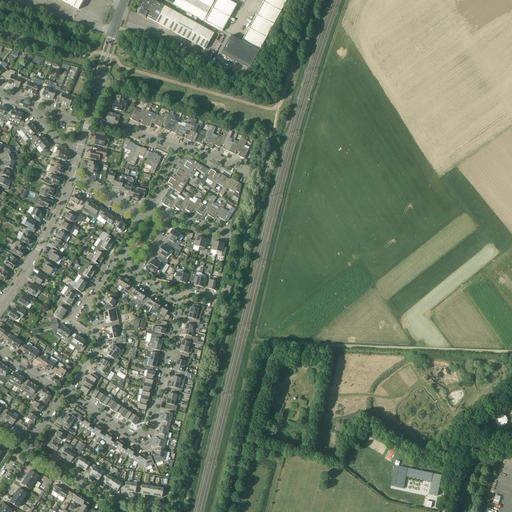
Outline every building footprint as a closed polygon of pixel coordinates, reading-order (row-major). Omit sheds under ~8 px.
[(61,0),(79,9),(84,0),(61,0)] [(153,0),(146,0),(145,0),(143,0),(143,3),(144,4),(142,7),(141,8),(143,9),(143,10),(142,10),(141,10),(140,10),(139,11),(139,12),(139,13),(139,14),(140,14),(146,18),(146,17),(192,42),(201,26),(179,14),(153,0)] [(211,11),(191,0),(165,0),(205,22),(211,11)] [(191,0),(211,11),(217,0),(191,0)] [(205,22),(222,31),(236,5),(227,0),(217,0),(211,11),(205,22)] [(264,0),(263,2),(256,15),(255,15),(256,16),(249,28),(248,28),(249,29),(242,42),(259,51),(266,38),(267,39),(267,38),(266,38),(273,25),(274,25),(281,12),(287,0),(264,0)] [(201,26),(192,42),(205,49),(214,33),(201,26)] [(259,51),(242,42),(231,36),(221,53),(249,69),(259,51)] [(4,61),(2,63),(0,65),(0,74),(1,73),(6,77),(9,71),(5,68),(8,64),(4,61)] [(13,87),(17,77),(14,76),(16,72),(10,70),(9,71),(6,77),(10,79),(8,84),(10,85),(13,87)] [(18,74),(17,77),(13,87),(16,88),(16,87),(19,88),(21,83),(24,84),(26,78),(21,76),(21,75),(18,74)] [(30,93),(34,84),(36,78),(33,77),(32,80),(26,78),(24,84),(27,85),(25,90),(27,91),(27,92),(30,93)] [(47,98),(54,83),(49,81),(48,85),(43,83),(43,85),(41,89),(44,90),(42,95),(45,96),(44,97),(47,98)] [(37,85),(34,84),(30,93),(33,95),(33,94),(36,95),(38,90),(41,91),(41,89),(43,85),(38,83),(37,85)] [(56,86),(57,84),(54,83),(47,98),(50,100),(51,99),(53,100),(55,95),(58,96),(60,90),(61,88),(56,86)] [(66,92),(60,90),(58,96),(61,97),(59,102),(61,103),(61,104),(64,105),(68,96),(69,93),(66,91),(66,92)] [(71,97),(68,96),(64,105),(67,106),(67,105),(70,107),(72,102),(75,103),(77,97),(72,95),(71,97)] [(120,97),(119,100),(116,99),(115,102),(114,102),(113,109),(125,112),(127,101),(124,101),(125,98),(120,97)] [(134,108),(133,110),(132,112),(129,118),(132,119),(132,120),(138,123),(139,119),(141,120),(146,110),(143,108),(142,111),(134,108)] [(11,114),(8,113),(4,123),(7,124),(8,121),(11,123),(10,126),(12,126),(18,112),(12,110),(11,114)] [(149,111),(146,110),(141,120),(143,121),(141,124),(147,127),(148,126),(150,128),(153,123),(153,122),(155,117),(156,115),(149,111)] [(19,128),(25,123),(23,121),(21,120),(23,114),(18,112),(12,126),(18,128),(18,127),(19,128)] [(108,112),(106,119),(108,119),(107,123),(118,125),(119,119),(116,118),(116,114),(108,112)] [(155,117),(153,123),(155,124),(155,125),(161,128),(162,125),(164,125),(169,115),(166,113),(165,115),(160,113),(159,116),(156,115),(155,117)] [(172,116),(169,115),(164,125),(166,126),(164,129),(171,132),(173,133),(177,124),(174,123),(175,120),(171,118),(172,116)] [(197,128),(194,126),(197,120),(193,118),(192,118),(191,121),(190,124),(185,135),(187,136),(185,139),(191,141),(192,141),(194,142),(198,134),(195,133),(197,128)] [(27,126),(25,123),(19,128),(21,130),(20,132),(23,136),(34,127),(31,122),(27,126)] [(180,126),(177,124),(173,133),(176,134),(182,137),(183,134),(185,135),(190,124),(187,123),(186,125),(182,123),(180,126)] [(213,126),(211,130),(205,142),(207,143),(206,146),(212,149),(214,145),(216,140),(211,138),(216,127),(213,126)] [(31,142),(36,137),(34,135),(38,131),(34,127),(23,136),(22,138),(26,142),(23,144),(25,146),(31,142)] [(208,128),(205,135),(200,133),(196,142),(202,145),(204,142),(205,142),(211,130),(208,128)] [(229,152),(233,143),(229,141),(233,132),(229,130),(229,132),(223,145),(224,146),(223,149),(229,152)] [(226,131),(222,138),(218,136),(216,140),(214,145),(220,147),(221,144),(223,145),(229,132),(226,131)] [(95,134),(94,139),(96,139),(94,144),(104,146),(105,142),(109,143),(110,138),(104,136),(105,134),(99,132),(98,135),(95,134)] [(36,137),(31,142),(33,144),(37,148),(39,146),(46,140),(42,136),(38,139),(36,137)] [(130,140),(125,138),(123,145),(123,148),(130,151),(126,162),(130,164),(138,146),(134,144),(135,144),(130,141),(130,140)] [(241,138),(239,142),(238,145),(233,143),(229,152),(235,154),(237,151),(238,152),(244,139),(241,138)] [(248,150),(244,148),(247,140),(246,140),(244,139),(238,152),(240,153),(238,156),(245,159),(249,150),(248,150)] [(46,151),(47,151),(48,150),(46,148),(50,145),(46,140),(39,146),(43,150),(40,153),(42,155),(46,151)] [(12,148),(7,146),(5,151),(7,152),(8,155),(4,157),(6,161),(15,161),(27,156),(25,153),(19,155),(17,151),(14,153),(12,148)] [(142,148),(138,146),(130,164),(134,166),(139,155),(146,158),(146,159),(149,153),(146,152),(147,149),(142,147),(142,148)] [(58,148),(56,153),(59,155),(58,158),(66,161),(68,155),(65,153),(66,151),(58,148)] [(91,150),(89,158),(99,160),(100,156),(105,157),(107,151),(98,148),(97,152),(91,150)] [(152,154),(149,153),(146,159),(146,158),(144,164),(147,165),(148,163),(152,165),(150,170),(154,172),(161,157),(158,155),(158,154),(153,152),(152,154)] [(183,168),(194,176),(197,172),(195,169),(196,168),(204,174),(207,169),(193,160),(192,161),(190,160),(189,162),(187,161),(184,166),(183,168)] [(8,171),(11,172),(15,173),(16,170),(12,169),(15,161),(6,161),(4,166),(9,168),(8,171)] [(89,161),(87,167),(89,167),(88,171),(92,172),(92,174),(96,175),(99,164),(89,161)] [(51,166),(49,171),(57,175),(58,172),(61,173),(64,167),(56,164),(54,167),(51,166)] [(177,174),(175,177),(181,181),(186,184),(190,178),(192,179),(194,176),(183,168),(182,168),(181,170),(179,169),(176,174),(177,174)] [(6,176),(5,179),(8,180),(11,181),(11,182),(12,179),(9,177),(11,172),(8,171),(3,169),(1,174),(6,176)] [(208,170),(198,185),(202,187),(207,179),(213,182),(218,174),(216,173),(216,172),(211,169),(210,171),(208,170)] [(116,184),(118,179),(115,178),(116,173),(109,172),(107,180),(112,181),(111,183),(116,184)] [(61,179),(53,176),(53,175),(50,174),(49,174),(48,175),(45,182),(45,183),(53,187),(55,184),(58,185),(61,179)] [(119,190),(124,191),(126,183),(128,176),(119,174),(118,179),(116,184),(115,187),(120,188),(119,190)] [(218,174),(213,182),(211,186),(214,188),(217,183),(223,187),(228,179),(226,177),(221,174),(220,176),(218,174)] [(170,184),(168,186),(180,193),(182,190),(182,189),(186,184),(181,181),(175,177),(173,175),(171,179),(170,179),(168,183),(170,184)] [(8,180),(5,179),(0,177),(0,183),(2,185),(1,187),(8,190),(9,187),(11,181),(8,180)] [(237,181),(236,182),(231,179),(230,180),(228,179),(223,187),(219,194),(223,196),(228,188),(235,192),(233,196),(239,199),(242,185),(239,183),(240,183),(237,181)] [(133,195),(135,187),(132,187),(132,184),(126,183),(124,191),(129,192),(128,194),(133,195)] [(44,185),(40,195),(48,198),(49,195),(52,196),(55,190),(47,187),(47,186),(44,185)] [(146,189),(135,187),(133,195),(132,198),(139,200),(140,195),(144,197),(146,189)] [(170,208),(171,207),(175,200),(169,196),(173,191),(170,189),(162,201),(164,202),(163,204),(168,207),(170,208)] [(76,194),(71,201),(77,205),(78,204),(81,205),(85,199),(78,194),(77,195),(76,194)] [(206,206),(200,202),(195,211),(198,212),(197,212),(202,215),(203,214),(205,215),(207,213),(211,206),(217,197),(213,195),(206,206)] [(178,197),(175,200),(171,207),(174,209),(175,207),(180,210),(181,208),(183,210),(184,208),(190,198),(187,196),(185,199),(183,201),(178,197)] [(89,198),(84,205),(87,207),(86,208),(91,211),(95,205),(93,203),(94,202),(89,198)] [(196,202),(190,198),(184,208),(186,209),(186,210),(191,213),(192,211),(194,212),(195,211),(200,202),(202,201),(198,198),(196,202)] [(37,201),(35,206),(43,209),(44,207),(48,208),(50,202),(42,199),(41,202),(37,201)] [(217,209),(211,206),(207,213),(209,215),(214,218),(215,217),(217,218),(218,216),(223,208),(224,206),(221,204),(217,209)] [(98,207),(95,205),(91,211),(96,215),(97,214),(100,215),(103,210),(101,208),(102,207),(99,205),(98,207)] [(229,212),(223,208),(218,216),(220,218),(225,221),(226,219),(228,221),(236,209),(232,207),(229,212)] [(43,212),(34,208),(31,214),(35,216),(33,219),(40,222),(43,217),(41,216),(43,212)] [(106,211),(103,210),(100,215),(102,217),(101,218),(107,221),(111,215),(108,213),(109,212),(107,210),(106,211)] [(65,217),(68,220),(68,221),(70,222),(73,224),(74,223),(75,224),(77,221),(76,220),(77,218),(78,219),(79,216),(74,213),(73,215),(68,212),(65,217)] [(113,217),(111,215),(107,221),(112,225),(113,223),(115,225),(119,220),(116,218),(117,217),(114,215),(113,217)] [(36,223),(28,218),(25,225),(28,227),(27,229),(32,232),(34,233),(37,227),(35,226),(36,223)] [(119,220),(115,225),(118,227),(117,228),(122,231),(126,225),(123,223),(124,221),(122,220),(121,221),(119,220)] [(64,221),(60,226),(72,234),(75,229),(78,231),(79,228),(73,224),(70,222),(69,225),(64,221)] [(32,235),(31,234),(32,232),(27,229),(23,230),(21,233),(19,231),(16,237),(20,240),(29,245),(32,238),(31,237),(32,235)] [(170,234),(177,239),(180,234),(176,231),(175,231),(172,230),(170,234)] [(59,231),(56,236),(64,241),(67,236),(69,237),(71,235),(66,232),(65,234),(59,231)] [(104,232),(102,235),(104,236),(101,240),(111,247),(114,242),(111,240),(113,238),(104,232)] [(169,240),(170,241),(175,244),(173,247),(175,248),(180,251),(182,248),(176,245),(180,240),(177,239),(170,234),(167,238),(170,240),(169,240)] [(68,245),(57,238),(52,245),(53,246),(52,246),(59,251),(61,247),(65,250),(68,245)] [(208,250),(205,249),(206,243),(205,243),(206,239),(201,238),(199,247),(198,250),(203,252),(207,252),(208,250)] [(101,240),(99,243),(96,247),(104,252),(105,249),(108,251),(111,247),(101,240)] [(223,250),(224,247),(223,247),(224,243),(219,242),(217,251),(222,253),(222,256),(225,256),(226,250),(223,250)] [(17,247),(13,253),(21,258),(25,251),(23,251),(25,248),(18,244),(17,247)] [(168,254),(171,249),(166,246),(166,247),(163,245),(160,249),(168,254)] [(96,247),(92,254),(95,256),(102,261),(105,256),(102,254),(104,252),(96,247)] [(52,249),(49,254),(51,255),(49,258),(56,263),(59,258),(64,262),(66,258),(61,255),(52,249)] [(168,254),(160,249),(157,253),(160,255),(160,256),(159,259),(166,264),(167,264),(168,261),(165,258),(168,254)] [(11,256),(9,258),(6,257),(5,257),(3,261),(3,262),(13,269),(17,264),(16,263),(17,260),(11,256)] [(95,256),(92,260),(90,263),(95,266),(96,263),(99,265),(102,261),(95,256)] [(159,259),(157,262),(156,261),(156,262),(153,260),(150,264),(162,271),(161,271),(164,267),(166,264),(159,259)] [(43,266),(45,268),(43,271),(50,275),(56,267),(46,261),(43,266)] [(96,270),(93,268),(95,266),(90,263),(89,262),(87,264),(86,265),(85,264),(82,267),(86,269),(93,274),(96,270)] [(155,274),(157,275),(155,277),(158,279),(163,280),(164,279),(159,275),(162,271),(150,264),(148,268),(150,270),(150,271),(155,274)] [(0,279),(1,280),(1,279),(4,281),(8,275),(7,274),(9,272),(0,265),(0,279)] [(86,269),(82,267),(80,266),(77,270),(79,272),(78,274),(81,276),(86,279),(87,277),(90,279),(93,274),(86,269)] [(186,274),(183,273),(181,282),(186,283),(187,280),(188,280),(188,278),(191,278),(193,272),(190,271),(189,273),(187,272),(186,274)] [(46,283),(49,278),(39,272),(36,277),(35,276),(33,280),(40,285),(43,281),(46,283)] [(199,286),(201,278),(198,277),(199,275),(196,275),(196,273),(193,272),(191,278),(195,279),(194,282),(195,282),(194,285),(199,286)] [(81,276),(77,283),(84,288),(87,284),(84,282),(86,279),(81,276)] [(123,276),(121,278),(119,276),(117,279),(113,285),(118,288),(119,286),(122,288),(128,279),(123,276)] [(129,295),(132,289),(129,287),(133,282),(128,279),(122,288),(120,290),(123,292),(124,291),(129,295)] [(218,284),(218,282),(215,281),(210,280),(207,289),(216,291),(218,284)] [(39,294),(42,289),(32,283),(29,288),(28,287),(25,291),(33,296),(36,292),(39,294)] [(75,289),(81,293),(84,288),(77,283),(74,288),(70,285),(68,288),(74,291),(75,289)] [(137,298),(143,289),(140,287),(140,288),(138,287),(135,291),(132,289),(129,295),(128,295),(133,298),(135,296),(137,298)] [(64,295),(66,296),(73,301),(76,297),(72,294),(74,291),(68,288),(64,295)] [(144,305),(147,299),(145,297),(148,293),(145,291),(146,291),(143,289),(137,298),(134,304),(135,303),(139,305),(140,303),(144,305)] [(32,305),(35,300),(25,294),(22,299),(20,298),(18,302),(26,307),(28,303),(32,305)] [(66,303),(70,306),(73,301),(66,296),(65,298),(61,296),(59,299),(61,300),(59,302),(64,306),(66,303)] [(147,299),(144,305),(141,308),(149,313),(150,312),(158,299),(155,297),(155,298),(153,296),(150,301),(147,299)] [(107,309),(112,308),(116,302),(109,297),(106,302),(109,303),(106,307),(107,309)] [(163,303),(160,301),(161,300),(158,299),(150,312),(152,313),(154,313),(155,312),(159,315),(160,312),(162,309),(160,307),(163,303)] [(67,311),(63,308),(64,306),(59,302),(57,305),(59,306),(56,311),(64,316),(67,311)] [(166,304),(162,309),(160,312),(159,315),(157,317),(164,319),(165,318),(168,319),(170,317),(167,315),(168,313),(167,313),(170,308),(168,306),(168,305),(166,304)] [(194,305),(193,308),(191,307),(189,312),(197,315),(201,315),(202,310),(200,310),(201,306),(196,304),(196,305),(194,305)] [(21,319),(26,312),(20,308),(19,310),(14,308),(11,313),(10,312),(7,316),(15,321),(18,317),(21,319)] [(116,308),(112,308),(107,309),(107,312),(104,313),(105,318),(118,315),(116,308)] [(57,318),(61,320),(64,316),(56,311),(53,316),(50,317),(51,322),(48,323),(49,326),(51,325),(58,324),(57,321),(56,321),(56,319),(57,318)] [(200,321),(196,320),(197,315),(189,312),(188,318),(190,318),(189,321),(199,324),(200,321)] [(118,315),(105,318),(106,323),(110,323),(110,325),(119,323),(118,315)] [(185,329),(197,332),(199,324),(189,321),(189,324),(186,324),(185,329)] [(107,329),(108,334),(121,331),(119,323),(110,325),(111,328),(107,329)] [(62,325),(57,334),(61,337),(67,328),(62,325)] [(152,334),(161,337),(162,334),(164,334),(166,329),(154,326),(152,327),(152,330),(152,332),(152,334)] [(72,331),(67,328),(61,337),(60,339),(65,342),(65,341),(68,343),(71,337),(69,336),(72,331)] [(198,338),(196,337),(197,332),(185,329),(184,335),(186,335),(185,338),(198,341),(198,338)] [(121,331),(108,334),(110,340),(116,338),(116,341),(123,340),(126,339),(125,336),(122,337),(121,331)] [(10,335),(7,333),(4,339),(6,340),(6,341),(8,342),(7,344),(11,346),(15,339),(14,338),(14,337),(10,334),(10,335)] [(149,343),(161,346),(163,340),(161,340),(161,337),(152,334),(149,343)] [(74,339),(71,337),(68,343),(75,348),(77,345),(81,338),(77,335),(74,339)] [(77,345),(81,348),(80,350),(82,352),(86,347),(83,345),(86,341),(81,338),(77,345)] [(191,348),(192,343),(203,346),(203,343),(198,341),(185,338),(184,341),(182,340),(181,346),(191,348)] [(17,341),(15,339),(11,346),(14,349),(16,347),(18,348),(21,350),(24,344),(22,342),(18,339),(17,341)] [(32,345),(29,343),(28,343),(27,346),(24,344),(21,350),(23,351),(23,352),(25,353),(24,355),(28,357),(34,347),(33,346),(32,345)] [(161,346),(149,343),(147,351),(157,353),(158,350),(160,351),(161,346)] [(109,350),(120,356),(120,357),(124,351),(118,346),(117,346),(117,347),(117,348),(112,345),(109,350)] [(189,357),(190,354),(191,354),(192,349),(191,348),(181,346),(179,351),(182,352),(181,355),(189,357)] [(40,351),(34,347),(28,357),(31,360),(32,358),(35,359),(37,360),(41,355),(38,353),(40,351)] [(120,356),(109,350),(106,354),(111,357),(109,360),(117,365),(119,361),(118,359),(120,356)] [(150,358),(149,360),(157,362),(159,357),(156,356),(157,353),(147,351),(146,356),(147,357),(150,358)] [(47,360),(48,358),(49,357),(45,354),(43,357),(41,355),(37,360),(40,362),(42,364),(41,366),(44,368),(49,361),(47,360)] [(176,365),(186,367),(188,368),(189,363),(190,363),(191,360),(180,357),(180,360),(177,359),(176,365)] [(120,367),(117,365),(109,360),(108,362),(103,359),(100,364),(111,371),(114,367),(116,368),(116,369),(118,370),(120,367)] [(157,362),(149,360),(146,360),(145,360),(144,364),(145,366),(145,368),(153,370),(154,367),(156,368),(157,362)] [(55,363),(52,361),(51,362),(49,361),(44,368),(48,370),(49,369),(51,370),(52,370),(54,371),(58,366),(55,364),(55,363)] [(58,366),(54,371),(57,373),(56,374),(63,378),(65,374),(67,375),(71,368),(66,364),(63,369),(58,366)] [(111,371),(100,364),(97,369),(101,372),(100,374),(107,379),(111,371)] [(187,373),(185,372),(186,367),(176,365),(175,370),(177,371),(176,374),(186,376),(187,373)] [(6,380),(10,375),(7,373),(10,369),(5,366),(0,373),(0,374),(0,380),(4,383),(6,380)] [(146,376),(153,378),(154,376),(156,372),(148,370),(146,376)] [(13,385),(20,375),(15,372),(12,377),(10,375),(6,380),(13,385)] [(88,379),(94,383),(98,377),(92,374),(91,376),(90,375),(88,379)] [(186,376),(176,374),(175,377),(173,376),(172,381),(184,385),(186,376)] [(24,378),(20,375),(13,385),(20,389),(24,384),(21,383),(24,378)] [(145,383),(152,385),(153,381),(152,381),(153,378),(146,376),(145,383)] [(94,383),(88,379),(85,382),(86,383),(85,385),(91,388),(94,383)] [(27,394),(34,384),(29,381),(26,386),(24,384),(20,389),(22,391),(23,391),(27,394)] [(184,385),(172,381),(170,387),(173,387),(172,390),(180,393),(181,390),(183,390),(184,385)] [(34,384),(27,394),(32,397),(31,399),(33,400),(37,395),(34,393),(38,387),(34,384)] [(91,388),(85,385),(84,387),(83,386),(80,390),(85,392),(84,394),(86,396),(91,388)] [(38,403),(44,407),(45,404),(46,405),(51,398),(49,396),(51,393),(44,389),(41,393),(45,396),(41,402),(40,401),(38,403)] [(141,395),(149,397),(150,393),(149,393),(150,391),(143,389),(141,395)] [(97,399),(101,394),(96,390),(91,397),(95,399),(95,398),(97,399)] [(180,393),(172,390),(171,393),(169,393),(168,398),(176,400),(178,401),(180,400),(181,396),(180,395),(180,393)] [(102,404),(107,397),(101,394),(97,399),(99,401),(99,402),(102,404)] [(112,401),(107,397),(102,404),(106,406),(106,405),(108,407),(112,401)] [(176,400),(168,398),(166,404),(168,404),(167,409),(176,411),(177,406),(174,405),(176,400)] [(118,404),(112,401),(108,407),(110,408),(110,409),(113,411),(118,404)] [(138,408),(146,410),(147,406),(146,406),(147,403),(140,401),(138,408)] [(34,408),(32,410),(37,413),(38,411),(41,412),(44,407),(38,403),(37,403),(34,408)] [(123,408),(118,404),(113,411),(117,413),(117,412),(119,414),(123,408)] [(124,418),(128,411),(123,408),(119,414),(121,415),(121,416),(124,418)] [(6,409),(2,414),(5,416),(3,419),(8,422),(13,415),(8,412),(9,411),(6,409)] [(32,410),(27,418),(30,420),(34,422),(37,417),(35,416),(37,413),(32,410)] [(65,418),(73,423),(76,418),(79,420),(82,416),(74,410),(69,417),(67,415),(65,418)] [(134,415),(128,411),(124,418),(127,420),(128,419),(130,421),(134,415)] [(498,427),(508,424),(506,414),(500,415),(500,417),(496,418),(498,427)] [(20,420),(13,415),(8,422),(13,425),(14,423),(17,425),(20,420)] [(139,418),(134,415),(130,421),(132,422),(131,423),(135,425),(139,418)] [(165,422),(164,425),(176,427),(176,426),(170,425),(171,420),(163,417),(162,421),(165,422)] [(63,428),(69,432),(72,434),(74,432),(69,429),(73,423),(65,418),(63,421),(65,423),(64,425),(64,426),(63,428)] [(82,419),(79,424),(84,427),(89,420),(86,418),(85,420),(82,419)] [(34,422),(30,420),(26,425),(22,422),(23,421),(20,420),(17,425),(19,426),(19,427),(26,432),(28,429),(30,430),(35,423),(34,422)] [(87,436),(93,426),(91,424),(92,422),(89,420),(84,427),(89,430),(85,435),(87,436)] [(96,427),(93,426),(87,436),(88,437),(91,432),(95,434),(100,427),(97,425),(96,427)] [(100,427),(95,434),(100,437),(96,442),(97,443),(104,433),(101,431),(103,429),(100,427)] [(69,441),(72,436),(62,430),(60,432),(58,431),(55,436),(62,440),(64,438),(69,441)] [(162,434),(161,437),(172,440),(173,439),(167,437),(168,432),(160,430),(159,434),(162,434)] [(106,434),(104,433),(97,443),(99,444),(102,439),(106,442),(111,434),(108,432),(106,434)] [(111,434),(106,442),(110,444),(107,449),(108,450),(115,440),(112,438),(114,436),(111,434)] [(57,451),(59,452),(63,447),(61,445),(60,447),(59,446),(62,440),(55,436),(54,435),(49,442),(51,444),(49,447),(57,451)] [(117,442),(115,440),(108,450),(110,451),(113,446),(117,449),(122,441),(119,439),(117,442)] [(122,441),(117,449),(121,451),(118,456),(119,457),(126,447),(123,445),(125,443),(122,441)] [(66,460),(70,452),(73,448),(68,445),(65,443),(63,447),(59,452),(62,454),(61,456),(66,460)] [(75,461),(77,459),(79,456),(86,445),(83,443),(79,449),(75,455),(70,452),(66,460),(71,463),(73,459),(75,461)] [(165,445),(157,443),(156,446),(158,447),(158,450),(164,451),(165,445)] [(126,459),(128,456),(133,448),(130,446),(128,449),(126,447),(119,457),(120,458),(122,456),(126,459)] [(129,463),(130,464),(137,454),(134,452),(136,450),(133,448),(128,456),(132,458),(129,463)] [(166,452),(164,451),(158,450),(157,454),(164,460),(163,461),(165,463),(167,461),(165,459),(166,452)] [(135,460),(139,463),(144,455),(141,453),(139,456),(137,454),(130,464),(131,465),(135,460)] [(164,460),(157,454),(153,455),(156,463),(163,461),(164,460)] [(144,455),(139,463),(137,465),(144,470),(145,466),(146,467),(147,457),(144,455)] [(81,457),(79,456),(77,459),(79,460),(76,465),(81,468),(86,460),(81,457)] [(151,456),(147,457),(146,467),(145,466),(144,470),(147,470),(148,467),(154,464),(151,456)] [(88,467),(90,468),(92,466),(90,464),(86,460),(81,468),(85,471),(88,467)] [(94,477),(99,470),(100,468),(95,465),(93,467),(92,466),(90,468),(92,470),(89,474),(94,477)] [(400,467),(395,487),(404,489),(406,477),(432,482),(429,494),(438,496),(442,475),(400,467)] [(28,475),(38,482),(41,477),(31,470),(28,475)] [(102,476),(104,477),(106,474),(99,470),(94,477),(99,480),(102,476)] [(108,476),(106,474),(104,477),(106,478),(103,482),(108,485),(113,478),(108,475),(108,476)] [(41,483),(38,482),(28,475),(25,479),(33,485),(38,488),(41,483)] [(108,485),(113,488),(117,481),(115,479),(117,476),(115,475),(113,478),(108,485)] [(25,479),(22,484),(30,489),(33,485),(25,479)] [(122,484),(117,481),(113,488),(117,491),(119,489),(123,490),(124,485),(122,485),(122,484)] [(139,488),(139,484),(132,483),(130,492),(136,492),(136,487),(139,488)] [(146,494),(147,485),(139,484),(139,488),(141,488),(140,493),(146,494)] [(53,491),(57,494),(59,495),(62,490),(55,485),(53,488),(55,489),(53,491)] [(162,497),(163,494),(165,495),(166,492),(163,491),(164,488),(158,487),(157,496),(162,497)] [(16,493),(24,498),(27,494),(19,488),(16,493)] [(62,490),(59,495),(64,499),(66,497),(69,491),(66,489),(65,491),(62,490)] [(69,491),(66,497),(71,500),(72,499),(76,494),(73,492),(72,493),(69,491)] [(16,493),(13,498),(21,503),(24,498),(16,493)] [(76,494),(72,499),(79,504),(82,506),(81,506),(83,507),(81,510),(79,509),(77,511),(85,511),(87,509),(86,509),(90,502),(83,497),(82,498),(76,494)] [(13,498),(10,502),(18,507),(21,503),(13,498)]
